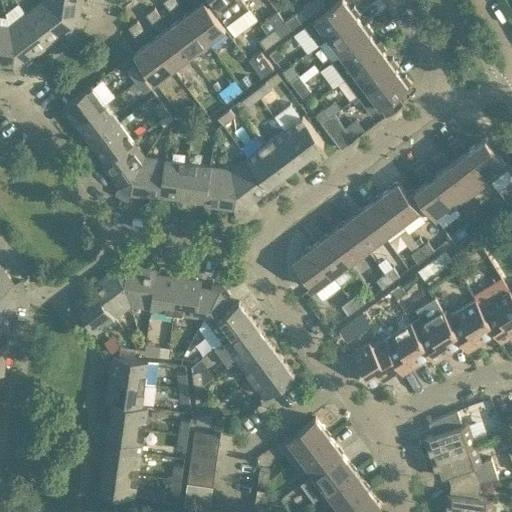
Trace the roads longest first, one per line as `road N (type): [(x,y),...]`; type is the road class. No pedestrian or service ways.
road 1 (residential): [(257,246),(262,228),(449,97)]
road 2 (residential): [(223,511),(230,458),(341,382)]
road 3 (residential): [(108,230),(0,91)]
road 4 (residential): [(341,382),(257,282),(257,246)]
road 5 (residential): [(257,246),(108,230)]
road 6 (residential): [(372,420),(511,370)]
